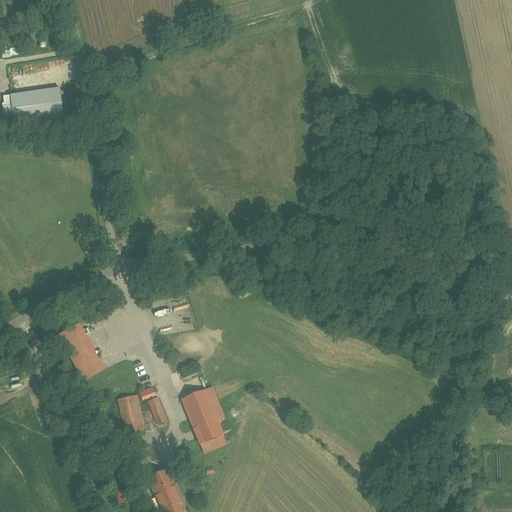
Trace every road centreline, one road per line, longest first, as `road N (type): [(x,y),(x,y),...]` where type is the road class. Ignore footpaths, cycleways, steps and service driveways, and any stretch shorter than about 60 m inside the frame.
road 1 (unclassified): [(511,295),(288,241),(115,269)]
road 2 (unclassified): [(67,0),(102,154),(115,269)]
road 3 (unclassified): [(30,319),(106,511)]
